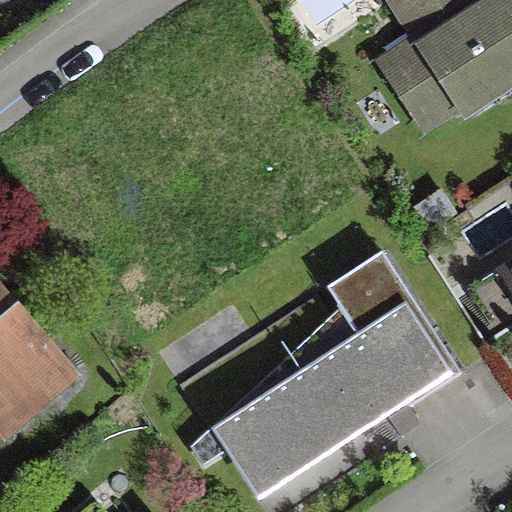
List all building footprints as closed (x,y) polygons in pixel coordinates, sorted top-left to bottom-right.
[(497,0),(476,15),(466,0),(391,0),(431,61),(396,83),(422,123),(457,100),(463,109),(511,77),(511,12),(504,0),(497,0)] [(358,347),(222,436),(256,488),(393,399),(402,412),(456,377),(376,256),(322,292),(358,347)] [(511,271),(501,279),(511,295),(511,271)] [(0,432),(65,376),(0,300),(0,432)] [(207,433),(188,450),(199,467),(220,453),(207,433)]
